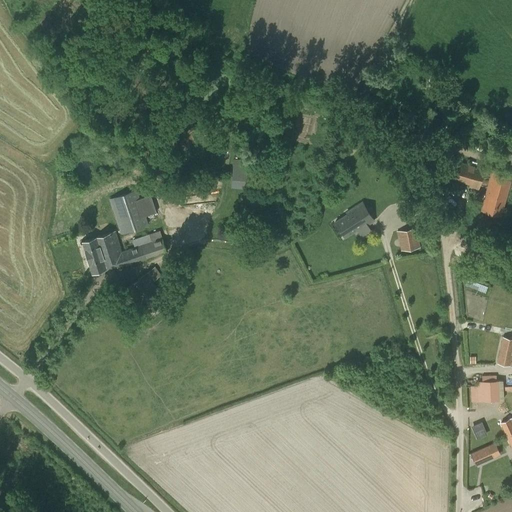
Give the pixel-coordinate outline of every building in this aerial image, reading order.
[(231,187),(255,189),(257,161),(233,159),(231,187)] [(464,183),(469,185),(468,187),(478,191),(485,168),(475,165),(457,160),(451,182),(463,185),(464,183)] [(491,172),(480,209),(500,215),(511,177),(491,172)] [(108,199),(121,234),(148,225),(147,222),(137,189),(108,199)] [(374,221),(362,202),(346,212),(347,214),(334,222),(344,238),(357,230),(357,231),(374,221)] [(415,228),(397,231),(401,252),(420,248),(415,228)] [(115,231),(82,242),(92,273),(116,265),(118,269),(167,252),(159,230),(132,240),(135,247),(122,251),(115,231)] [(232,234),(230,243),(245,246),(246,236),(232,234)] [(153,281),(161,275),(155,266),(146,272),(118,293),(138,321),(166,301),(153,281)] [(511,339),(502,337),(497,363),(511,365),(511,339)] [(476,367),(478,401),(504,400),(502,371),(498,370),(498,366),(476,367)] [(511,417),(500,423),(511,448),(511,417)] [(499,454),(495,443),(471,453),(476,464),(499,454)]
